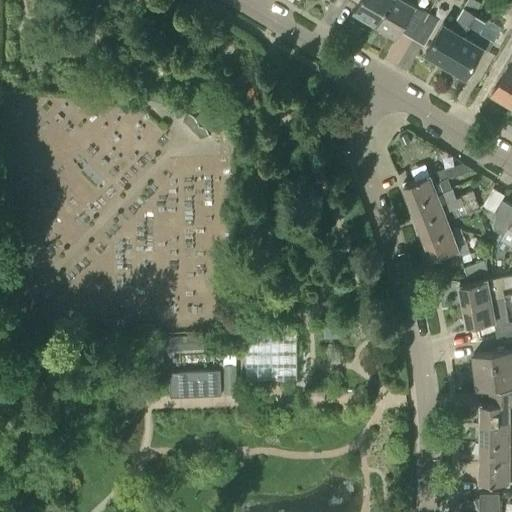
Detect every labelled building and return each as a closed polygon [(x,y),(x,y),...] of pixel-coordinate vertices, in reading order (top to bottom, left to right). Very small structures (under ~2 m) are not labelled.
[(354,8),(377,22),(389,0),(353,0),(358,3),(354,8)] [(400,30),(413,38),(428,12),(415,5),(417,2),(412,0),(389,0),(377,22),(397,34),(400,30)] [(425,51),(445,63),(476,12),(481,2),(477,0),(466,0),(452,25),(444,20),(425,51)] [(511,0),(506,0),(502,7),(511,12),(511,0)] [(428,12),(413,38),(424,44),(439,19),(428,12)] [(487,19),(476,12),(445,63),(465,75),(483,46),(489,49),(493,41),(479,33),(487,19)] [(511,57),(492,91),(511,102),(511,57)] [(206,104),(194,117),(205,127),(217,114),(206,104)] [(403,147),(411,144),(408,136),(400,139),(403,147)] [(462,162),(449,166),(452,175),(453,176),(454,175),(473,168),(463,162),(462,162)] [(453,187),(450,177),(445,167),(443,168),(432,172),(432,173),(404,184),(411,203),(453,187)] [(453,187),(411,203),(424,238),(452,227),(446,210),(464,204),(467,213),(479,209),(473,190),(461,194),(461,196),(456,197),(453,187)] [(511,244),(511,202),(503,196),(495,211),(494,227),(504,233),(501,238),(511,244)] [(453,265),(463,261),(458,248),(459,248),(452,227),(424,238),(431,257),(448,251),(453,265)] [(467,277),(487,271),(483,261),(475,263),(464,266),(467,277)] [(463,303),(504,294),(502,288),(511,285),(511,273),(459,283),(463,303)] [(467,325),(493,320),(494,324),(511,320),(511,292),(504,294),(463,303),(467,325)] [(511,320),(494,324),(497,336),(511,333),(511,320)] [(261,373),(298,374),(299,327),(258,326),(257,342),(265,342),(265,351),(262,351),(261,373)] [(173,349),(204,348),(204,334),(173,335),(173,349)] [(477,384),(511,379),(511,348),(473,353),(477,384)] [(171,395),(221,393),(220,369),(170,371),(171,395)] [(480,423),(488,423),(511,422),(511,387),(493,389),(494,402),(480,402),(480,423)] [(480,423),(480,442),(511,441),(511,422),(488,423),(480,423)] [(494,462),(511,461),(511,441),(480,442),(480,462),(494,462)] [(511,461),(494,462),(480,462),(480,482),(511,482),(511,461)] [(480,511),(499,511),(499,491),(481,492),(481,496),(480,496),(474,497),(480,511)]
